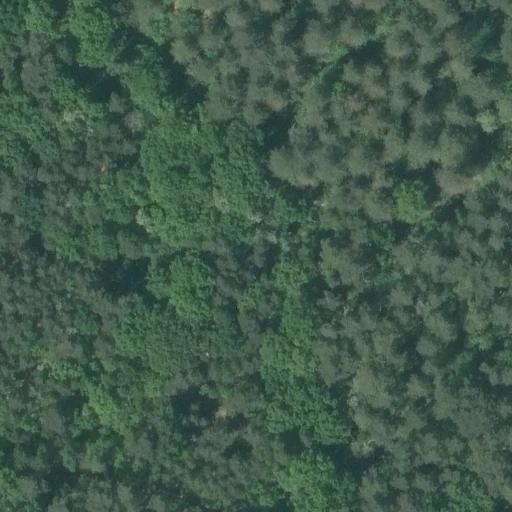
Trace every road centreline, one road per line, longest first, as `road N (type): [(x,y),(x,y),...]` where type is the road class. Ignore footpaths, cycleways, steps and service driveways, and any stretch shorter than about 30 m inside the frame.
road 1 (track): [(123,0),(342,218),(362,225),(408,216),(511,155)]
road 2 (track): [(161,511),(0,489)]
